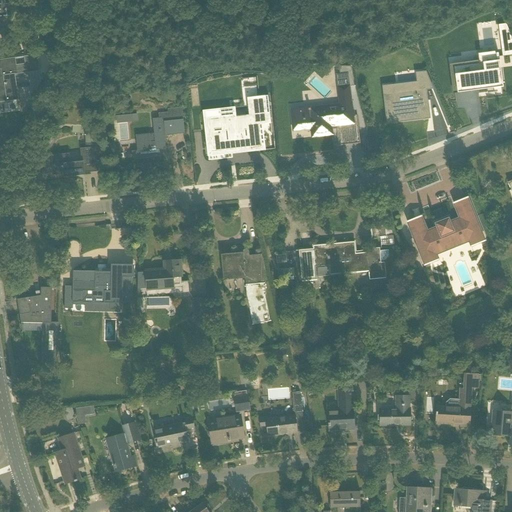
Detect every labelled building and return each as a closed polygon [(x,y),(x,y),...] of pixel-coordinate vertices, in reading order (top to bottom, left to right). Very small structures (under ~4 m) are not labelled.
[(0,0),(0,28),(3,28),(1,17),(8,16),(6,9),(10,8),(10,4),(6,4),(5,0),(0,0)] [(507,46),(511,43),(511,36),(507,25),(499,28),(507,46)] [(464,68),(452,70),(455,94),(503,87),(499,53),(482,55),(483,63),(463,65),(464,68)] [(12,96),(18,95),(15,75),(33,72),(40,71),(37,54),(31,55),(24,56),(25,64),(16,65),(15,58),(0,59),(0,100),(7,99),(7,101),(13,101),(12,96)] [(396,123),(430,119),(427,90),(434,89),(427,71),(419,72),(421,89),(384,94),(387,117),(395,116),(396,123)] [(311,131),(312,131),(312,137),(332,135),(331,126),(337,126),(337,130),(354,128),(353,116),(354,116),(354,111),(353,111),(352,103),(351,103),(350,89),(342,90),(343,104),(317,108),(308,109),(309,118),(305,118),(303,118),(303,119),(292,120),(294,130),(311,129),(311,131)] [(234,107),(235,116),(204,120),(205,125),(204,125),(205,129),(206,134),(209,134),(212,152),(224,151),(228,150),(256,147),(256,150),(256,151),(265,150),(265,149),(261,149),(261,147),(261,142),(258,124),(270,122),(271,127),(272,127),(268,95),(257,97),(249,97),(250,106),(234,107)] [(159,113),(160,118),(153,119),(155,134),(150,135),(137,136),(138,151),(132,151),(133,158),(160,155),(159,152),(158,152),(157,149),(165,148),(164,138),(167,138),(166,135),(175,134),(175,130),(183,129),(184,133),(185,133),(182,107),(169,108),(170,112),(159,113)] [(134,114),(116,116),(117,124),(134,122),(134,114)] [(96,149),(86,149),(81,150),(82,162),(71,164),(70,155),(51,156),(53,174),(64,173),(64,176),(84,174),(84,171),(98,170),(96,156),(96,149)] [(454,203),(460,218),(450,222),(448,219),(436,224),(437,227),(427,232),(421,216),(407,222),(425,266),(436,261),(432,250),(445,245),(444,241),(455,237),(456,240),(470,235),(474,246),(485,242),(467,197),(454,203)] [(371,227),(372,238),(380,237),(381,245),(394,244),(393,236),(387,237),(386,226),(371,227)] [(356,254),(355,242),(313,246),(314,249),(299,250),(302,281),(317,280),(316,267),(330,265),(330,272),(340,271),(339,256),(356,254)] [(252,325),(271,321),(271,320),(270,320),(265,294),(266,294),(262,255),(250,256),(249,252),(251,252),(251,251),(251,250),(250,249),(249,248),(248,247),(247,247),(246,247),(246,249),(245,249),(244,250),(243,251),(243,252),(243,253),(242,253),(222,255),(224,280),(245,278),(246,284),(247,297),(247,298),(248,298),(253,324),(252,324),(252,325)] [(389,250),(380,251),(380,248),(367,249),(367,253),(356,254),(339,256),(340,271),(340,274),(369,271),(370,279),(386,278),(385,262),(381,263),(381,261),(383,261),(385,260),(387,259),(388,257),(389,255),(389,250)] [(147,290),(174,288),(182,287),(183,293),(190,292),(189,281),(182,282),(180,260),(178,260),(178,259),(174,259),(173,261),(164,261),(165,269),(146,271),(147,290)] [(80,271),(74,271),(74,272),(73,302),(85,302),(86,290),(95,291),(95,286),(111,286),(111,309),(122,310),(122,269),(112,268),(112,274),(95,274),(95,271),(80,271)] [(294,268),(282,268),(283,277),(295,276),(294,268)] [(42,323),(51,323),(52,288),(42,288),(41,296),(18,300),(22,322),(42,323)] [(196,314),(198,332),(210,331),(206,297),(193,299),(194,313),(195,313),(195,314),(196,314)] [(42,350),(41,361),(57,361),(58,351),(42,350)] [(460,364),(457,356),(452,358),(456,366),(460,364)] [(201,367),(189,369),(190,377),(202,376),(202,373),(205,373),(205,369),(202,369),(201,367)] [(306,383),(313,381),(311,373),(304,375),(306,383)] [(461,426),(469,426),(471,387),(481,387),(481,374),(468,374),(467,389),(459,389),(459,399),(450,399),(445,403),(445,406),(437,406),(436,422),(461,424),(461,426)] [(409,386),(421,384),(419,377),(408,379),(409,386)] [(419,403),(419,389),(409,389),(409,396),(396,396),(396,409),(380,409),(380,426),(393,425),(410,425),(410,409),(410,403),(419,403)] [(340,411),(329,411),(330,423),(328,423),(329,426),(330,426),(330,430),(341,430),(341,428),(353,427),(353,429),(354,429),(352,390),(339,390),(340,411)] [(248,395),(247,395),(246,391),(235,392),(235,396),(235,397),(237,411),(250,409),(248,395)] [(267,427),(268,435),(305,431),(300,392),(292,393),(295,416),(267,419),(266,417),(260,417),(261,427),(267,427)] [(511,401),(511,413),(492,411),(491,431),(492,431),(491,434),(509,436),(511,423),(511,422),(511,401)] [(86,422),(86,414),(95,414),(94,406),(76,407),(77,423),(86,422)] [(68,420),(76,417),(72,408),(64,408),(68,420)] [(181,446),(180,442),(179,439),(187,437),(185,429),(194,427),(192,415),(180,418),(181,424),(154,430),(157,448),(172,445),(173,448),(181,446)] [(209,428),(210,436),(211,436),(213,444),(213,440),(228,438),(228,441),(230,441),(230,439),(237,437),(237,438),(244,437),(241,417),(221,421),(220,420),(209,422),(210,428),(209,428)] [(136,466),(134,457),(130,458),(126,443),(140,439),(135,423),(124,426),(126,434),(107,439),(114,464),(115,469),(116,468),(116,471),(136,466)] [(79,426),(71,429),(73,434),(81,431),(79,426)] [(76,468),(84,466),(74,434),(59,439),(63,451),(56,453),(65,483),(74,481),(75,482),(77,481),(77,480),(79,479),(76,468)] [(407,498),(400,497),(399,511),(430,511),(431,489),(407,488),(407,498)] [(483,491),(455,489),(454,505),(472,507),(472,511),(490,511),(491,501),(482,500),(483,491)] [(330,492),(330,508),(360,507),(360,491),(330,492)]
